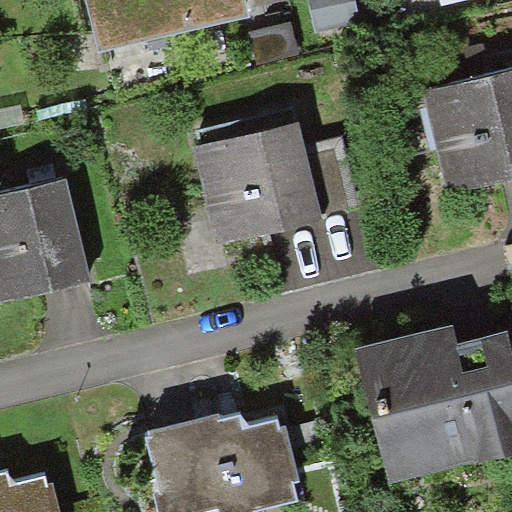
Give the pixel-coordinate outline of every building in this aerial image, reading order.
[(85,0),(98,58),(251,24),(248,8),(284,0),(85,0)] [(350,0),(309,0),(318,34),(356,25),(350,0)] [(511,76),(426,97),(449,194),(509,180),(511,178),(511,76)] [(301,127),(195,151),(217,249),(321,225),(318,213),(356,204),(341,139),(305,147),(301,127)] [(68,184),(0,200),(0,301),(91,280),(68,184)] [(455,328),(355,353),(389,487),(511,456),(511,335),(460,348),(455,328)] [(161,495),(157,496),(161,511),(208,511),(223,508),(224,511),(263,511),(299,502),(295,488),(303,485),(288,433),(282,435),(279,423),(248,432),(244,418),(231,421),(223,424),(220,415),(150,434),(152,441),(147,443),(161,495)] [(0,511),(55,511),(50,489),(44,490),(42,479),(12,487),(8,474),(0,475),(0,511)]
